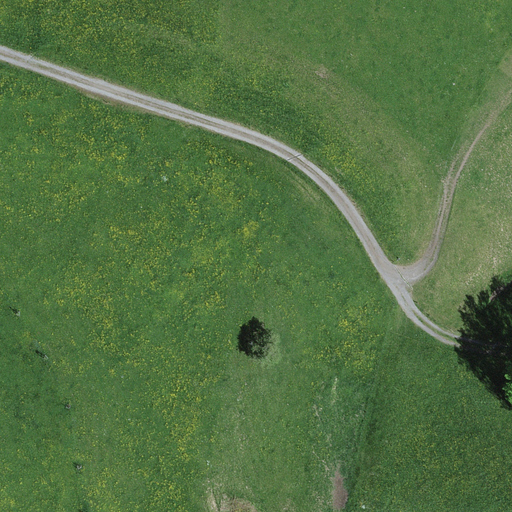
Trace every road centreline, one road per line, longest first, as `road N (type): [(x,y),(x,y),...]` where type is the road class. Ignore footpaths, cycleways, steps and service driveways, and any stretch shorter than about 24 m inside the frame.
road 1 (track): [(0,52),(273,148),(313,175),(390,275)]
road 2 (track): [(390,275),(417,277),(435,255),(463,155),(511,89)]
road 3 (track): [(390,275),(427,326),(471,348),(511,350)]
